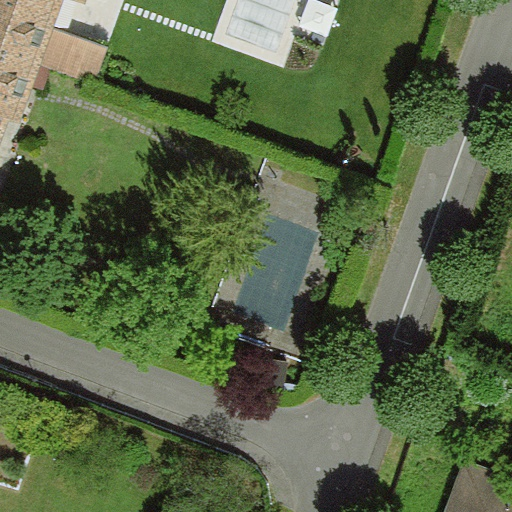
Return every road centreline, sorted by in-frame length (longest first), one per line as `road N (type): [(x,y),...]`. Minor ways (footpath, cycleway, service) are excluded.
road 1 (residential): [(356,456),(511,17)]
road 2 (residential): [(356,456),(0,326)]
